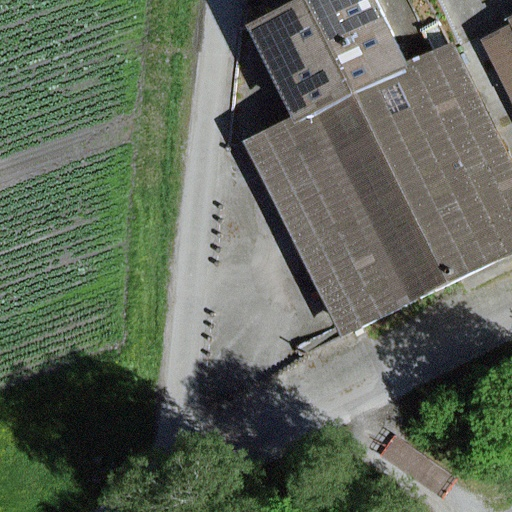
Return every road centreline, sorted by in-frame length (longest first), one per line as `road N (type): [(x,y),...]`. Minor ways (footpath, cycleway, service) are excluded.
road 1 (unclassified): [(182,511),(219,0)]
road 2 (track): [(121,511),(511,324)]
